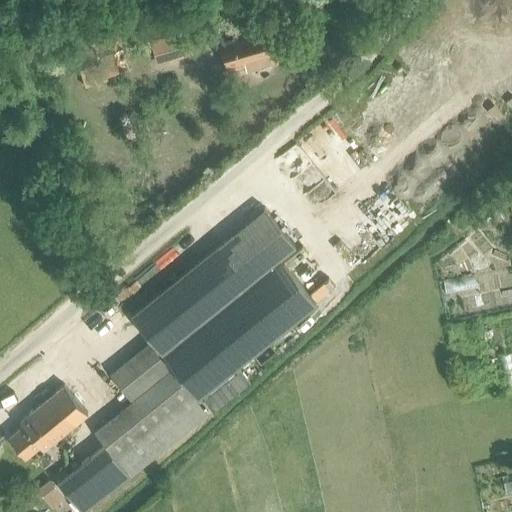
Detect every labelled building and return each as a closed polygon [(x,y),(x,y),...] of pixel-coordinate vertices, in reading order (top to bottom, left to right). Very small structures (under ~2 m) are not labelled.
[(290,57),(284,37),(273,40),(270,29),(219,43),(226,71),(244,66),(245,70),(290,57)] [(205,54),(198,31),(181,36),(179,30),(150,38),(157,63),(191,54),(192,58),(205,54)] [(107,76),(116,72),(111,54),(101,58),(103,64),(81,72),(85,87),(108,79),(107,76)] [(217,245),(129,316),(196,399),(315,303),(278,258),(294,246),(264,208),(217,245)] [(110,373),(131,398),(168,367),(148,342),(110,373)] [(80,511),(84,511),(206,415),(170,369),(95,430),(105,443),(56,482),(80,511)] [(40,444),(44,448),(87,412),(64,384),(20,420),(24,424),(9,436),(26,456),(40,444)] [(65,497),(49,478),(37,488),(52,507),(65,497)]
